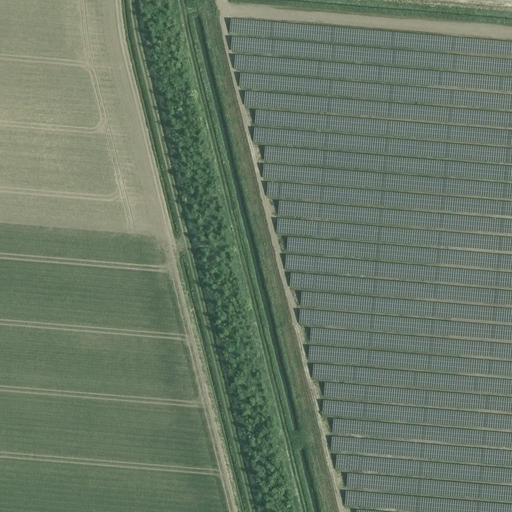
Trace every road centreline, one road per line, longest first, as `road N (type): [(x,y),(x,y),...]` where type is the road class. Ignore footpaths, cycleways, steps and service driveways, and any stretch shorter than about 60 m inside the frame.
road 1 (track): [(179,0),(303,511)]
road 2 (track): [(248,511),(129,0)]
